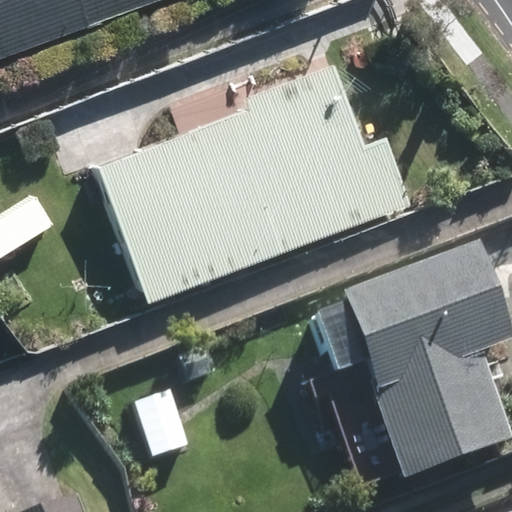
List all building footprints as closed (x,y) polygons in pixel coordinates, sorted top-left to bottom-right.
[(0,0),(0,48),(143,0),(0,0)] [(335,78),(92,169),(137,288),(379,198),(335,78)] [(480,262),(308,325),(328,380),(372,364),(411,470),(506,436),(474,350),(507,338),(480,262)] [(169,395),(140,404),(157,456),(186,447),(169,395)] [(77,511),(74,502),(48,511),(77,511)]
